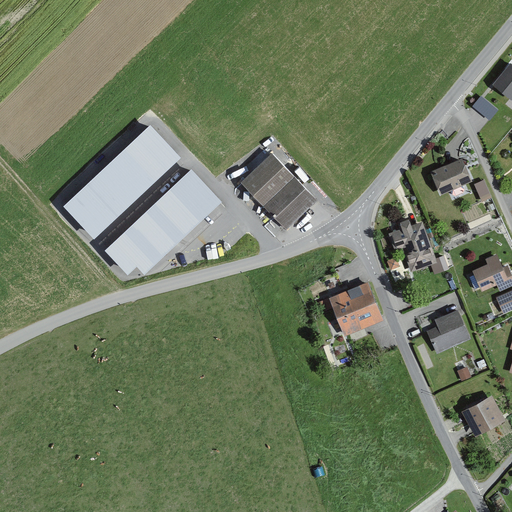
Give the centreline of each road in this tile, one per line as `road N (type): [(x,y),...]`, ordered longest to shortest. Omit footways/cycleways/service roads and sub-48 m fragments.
road 1 (unclassified): [(349,218),(276,255),(100,303),(0,346)]
road 2 (unclassified): [(349,218),(475,495)]
road 3 (unclassified): [(449,100),(349,218)]
road 4 (residential): [(511,217),(449,100)]
